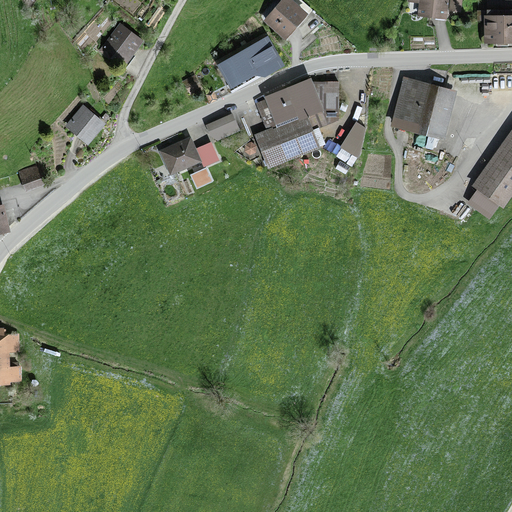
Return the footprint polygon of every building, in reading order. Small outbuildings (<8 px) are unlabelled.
[(285,36),(311,9),(302,1),(296,7),(289,0),(280,0),(283,2),(267,20),(285,36)] [(447,0),(411,0),(411,1),(422,3),(420,15),(445,18),(447,0)] [(461,0),(451,0),(450,10),(460,12),(461,0)] [(511,0),(487,0),(488,12),(478,12),(478,21),(488,21),(488,40),(511,40),(511,0)] [(133,55),(144,41),(123,25),(101,52),(110,59),(115,54),(124,61),(131,53),(133,55)] [(269,38),(221,66),(233,87),(280,59),(269,38)] [(338,118),(338,109),(323,109),(324,90),(325,82),(311,80),(310,77),(277,92),(277,91),(254,100),(266,129),(254,135),(267,165),(318,143),(311,128),(338,118)] [(202,88),(196,78),(186,84),(192,94),(202,88)] [(424,85),(420,97),(401,92),(393,121),(442,134),(453,93),(424,85)] [(338,109),(338,90),(324,90),(323,109),(338,109)] [(84,107),(69,125),(88,141),(104,123),(84,107)] [(232,114),(207,124),(214,140),(239,130),(232,114)] [(371,130),(360,123),(344,148),(361,160),(364,155),(371,130)] [(511,138),(478,187),(502,204),(511,190),(511,138)] [(187,139),(162,150),(167,163),(172,160),(176,170),(199,160),(193,146),(190,147),(187,139)] [(218,159),(211,142),(197,148),(204,165),(218,159)] [(28,189),(45,183),(39,164),(21,171),(28,189)] [(5,211),(0,211),(0,232),(10,230),(5,211)] [(0,378),(6,379),(5,350),(18,350),(18,336),(14,334),(4,334),(3,330),(0,328),(0,378)]
